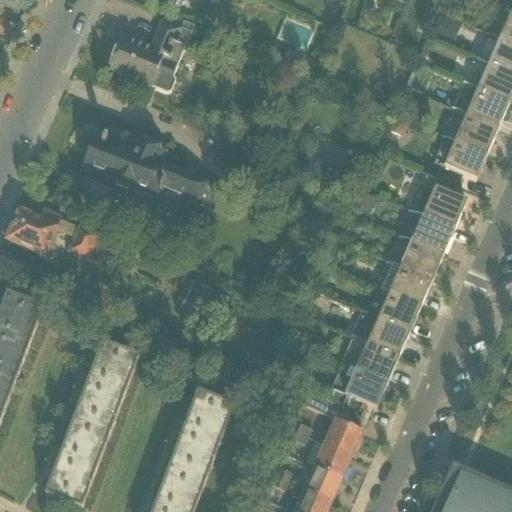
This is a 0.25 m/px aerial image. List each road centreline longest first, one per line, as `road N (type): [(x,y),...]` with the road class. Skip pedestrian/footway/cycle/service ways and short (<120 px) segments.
road 1 (residential): [(380,511),(511,198)]
road 2 (residential): [(0,167),(74,0)]
